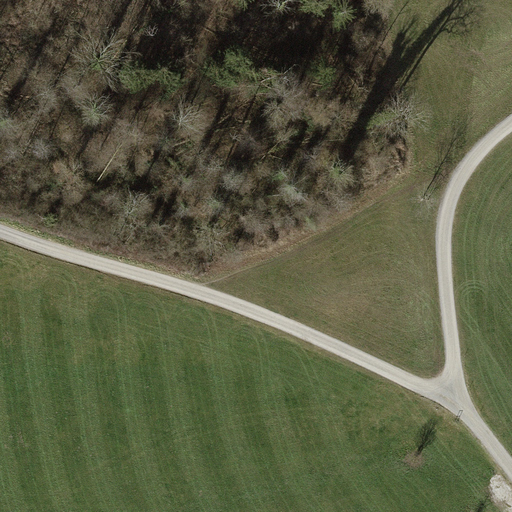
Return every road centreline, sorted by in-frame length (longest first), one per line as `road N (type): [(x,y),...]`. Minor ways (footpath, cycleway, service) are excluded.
road 1 (track): [(511,474),(459,403),(444,244),(448,204),(463,170)]
road 2 (track): [(199,292),(459,403)]
road 3 (track): [(0,230),(199,292)]
